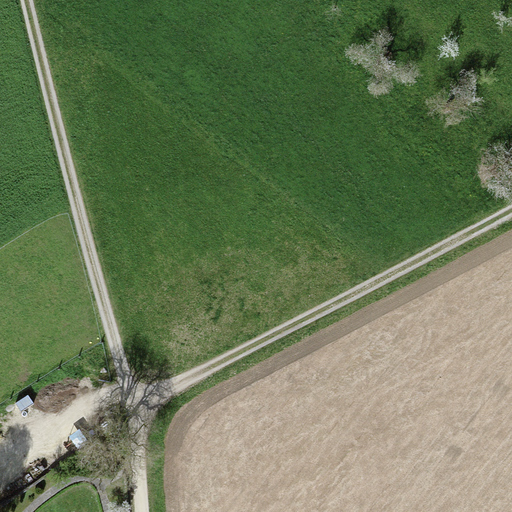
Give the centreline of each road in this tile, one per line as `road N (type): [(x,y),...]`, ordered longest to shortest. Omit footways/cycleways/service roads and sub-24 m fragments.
road 1 (track): [(142,511),(133,407),(27,0)]
road 2 (track): [(511,206),(133,407)]
